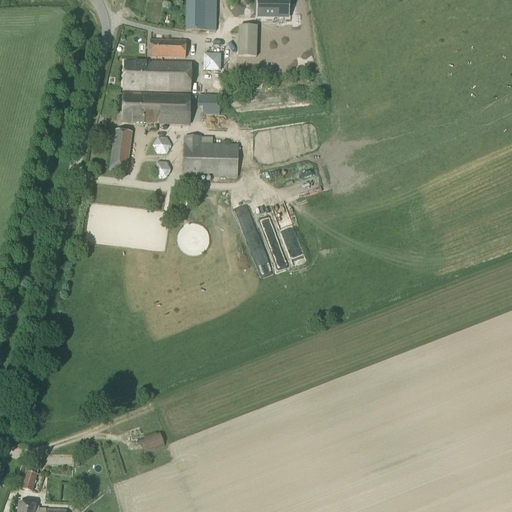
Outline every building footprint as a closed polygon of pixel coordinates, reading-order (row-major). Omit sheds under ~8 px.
[(215,33),(215,32),(216,0),(186,0),(186,32),(215,33)] [(287,0),(258,0),(259,16),(288,16),(287,0)] [(239,27),(238,57),(256,58),(257,28),(239,27)] [(185,59),(185,42),(150,41),(150,58),(185,59)] [(224,55),(204,55),(204,75),(223,76),(224,55)] [(192,93),(194,64),(125,62),(123,91),(192,93)] [(121,123),(157,124),(190,125),(192,96),(123,93),(121,123)] [(221,115),(221,95),(199,95),(199,115),(221,115)] [(126,173),(132,134),(115,131),(109,171),(126,173)] [(170,154),(170,138),(155,137),(155,154),(170,154)] [(237,178),(238,146),(200,145),(201,138),(184,137),(184,145),(183,177),(237,178)] [(154,164),(156,170),(159,169),(162,179),(171,177),(167,161),(154,164)] [(319,183),(307,184),(307,193),(319,193),(319,183)] [(267,201),(254,205),(267,247),(277,244),(278,248),(270,250),(277,273),(289,269),(267,201)] [(299,240),(286,244),(293,267),(306,262),(299,240)] [(159,432),(138,440),(144,454),(164,446),(159,432)] [(28,467),(27,472),(21,490),(31,493),(38,470),(28,467)]
